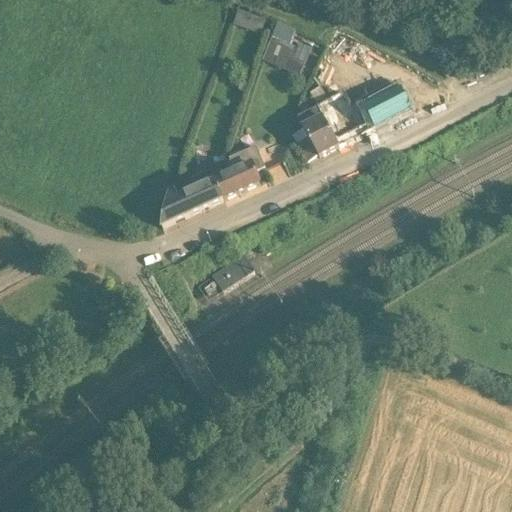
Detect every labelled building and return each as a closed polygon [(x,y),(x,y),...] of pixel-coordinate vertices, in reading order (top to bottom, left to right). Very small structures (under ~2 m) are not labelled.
[(302,78),(311,54),(293,47),(298,33),(279,25),(264,64),(302,78)] [(336,33),(328,49),(327,51),(328,51),(338,56),(347,39),(346,38),(338,34),(336,33)] [(376,80),(329,104),(319,110),(317,111),(340,151),(411,115),(411,114),(418,111),(410,94),(397,88),(383,95),(381,92),(376,80)] [(319,110),(329,104),(320,90),(310,97),(319,110)] [(340,151),(317,111),(298,121),(304,133),(308,142),(298,148),(308,166),(319,160),(320,161),(340,151)] [(215,188),(223,205),(261,189),(256,177),(265,173),(257,152),(231,163),(229,169),(225,183),(215,188)] [(187,221),(223,205),(215,188),(225,183),(229,169),(203,181),(201,176),(190,180),(192,186),(175,193),(169,195),(162,230),(162,231),(162,232),(187,221)] [(244,259),(212,279),(223,296),(254,276),(244,259)]
